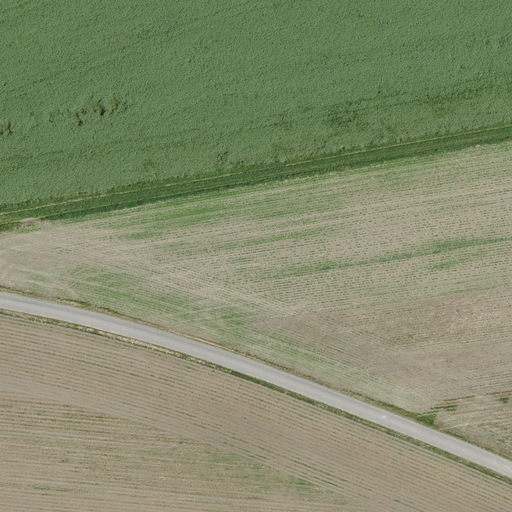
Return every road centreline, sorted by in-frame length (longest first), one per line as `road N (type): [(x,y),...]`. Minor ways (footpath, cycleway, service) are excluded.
road 1 (unclassified): [(0,307),(179,348),(511,481)]
road 2 (track): [(511,126),(0,217)]
